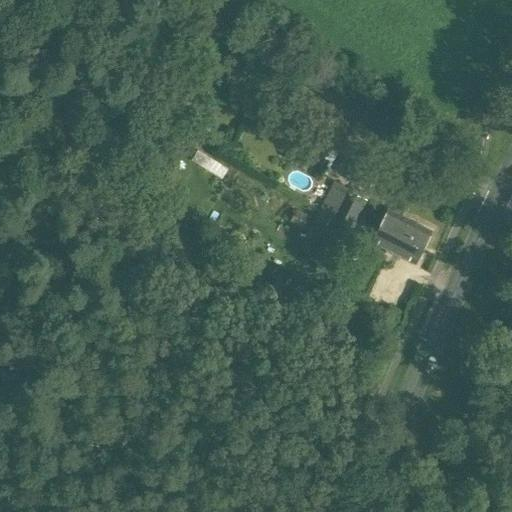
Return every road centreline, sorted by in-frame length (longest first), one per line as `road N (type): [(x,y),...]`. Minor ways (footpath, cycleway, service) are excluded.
road 1 (unclassified): [(497,197),(189,0)]
road 2 (primary): [(357,511),(497,197)]
